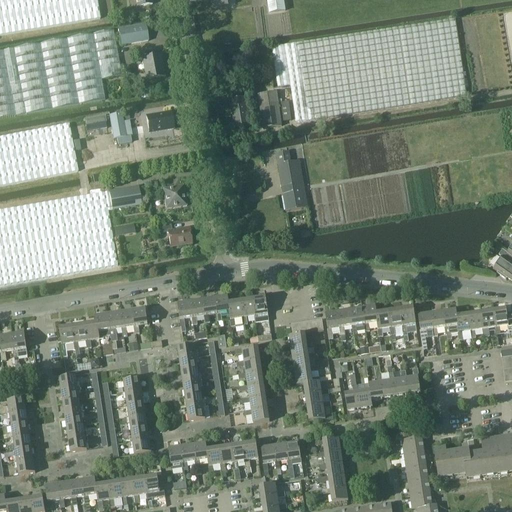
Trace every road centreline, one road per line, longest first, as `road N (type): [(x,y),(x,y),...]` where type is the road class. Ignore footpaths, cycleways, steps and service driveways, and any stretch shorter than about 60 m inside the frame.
road 1 (tertiary): [(511,295),(265,268),(226,272)]
road 2 (tertiary): [(226,272),(182,0)]
road 3 (residential): [(0,312),(226,272)]
